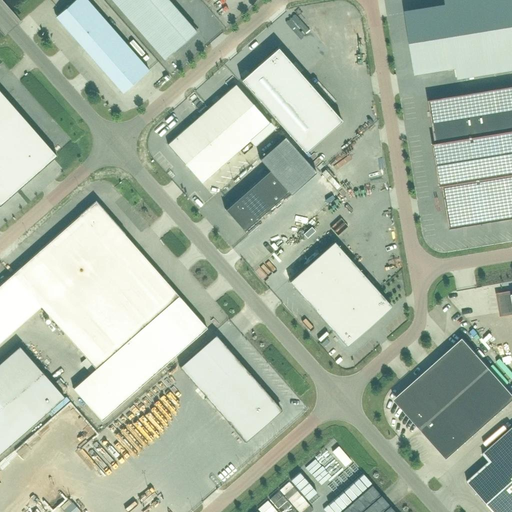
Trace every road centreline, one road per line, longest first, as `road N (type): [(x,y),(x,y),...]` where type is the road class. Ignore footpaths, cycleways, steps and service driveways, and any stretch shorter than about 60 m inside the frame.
road 1 (unclassified): [(341,400),(115,144)]
road 2 (unclassified): [(416,270),(370,0)]
road 3 (unclassified): [(115,144),(280,0)]
road 4 (unclassified): [(115,144),(0,14)]
road 5 (unclassified): [(214,511),(341,400)]
road 6 (unclassified): [(341,400),(421,323),(416,270)]
road 7 (unclassified): [(0,245),(115,144)]
road 8 (unclassified): [(441,511),(341,400)]
